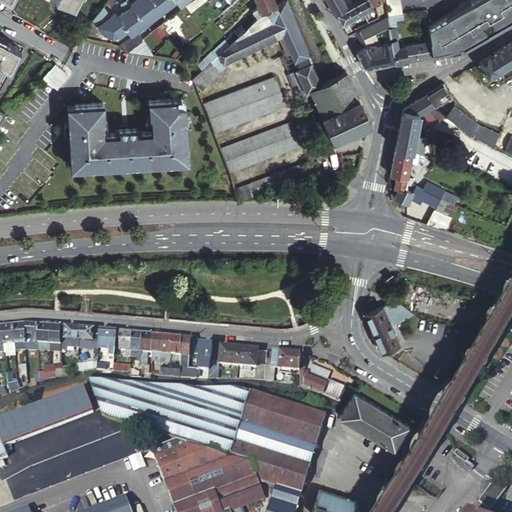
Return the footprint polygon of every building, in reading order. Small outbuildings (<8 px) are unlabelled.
[(277,4),(275,0),(257,0),(261,8),(264,15),(270,10),(269,7),(277,4)] [(300,28),(287,0),(284,0),(277,4),(269,7),(270,10),(275,23),(281,37),(283,36),(300,28)] [(345,6),(341,0),(326,0),(335,14),(337,13),(346,8),(345,6)] [(361,0),(358,2),(364,12),(379,3),(380,3),(379,0),(361,0)] [(431,40),(433,55),(464,47),(498,28),(511,21),(511,0),(467,0),(427,21),(431,40)] [(364,12),(358,2),(346,8),(337,13),(342,23),(364,12)] [(260,19),(264,15),(261,8),(254,11),(260,19)] [(275,23),(270,10),(264,15),(260,19),(253,25),(244,33),(246,37),(275,23)] [(389,24),(388,16),(357,31),(364,43),(365,45),(383,42),(392,41),(391,36),(389,24)] [(172,18),(164,23),(170,32),(177,26),(172,18)] [(244,33),(253,25),(248,20),(229,36),(225,41),(229,45),(244,33)] [(397,22),(389,24),(391,36),(398,35),(399,34),(397,22)] [(281,37),(275,23),(246,37),(252,51),(281,37)] [(295,60),(296,59),(311,52),(300,28),(283,36),(295,60)] [(138,31),(118,46),(129,49),(143,38),(144,38),(138,31)] [(224,64),(252,51),(246,37),(244,33),(229,45),(218,55),(224,64)] [(398,35),(391,36),(392,41),(393,47),(399,46),(398,35)] [(0,64),(8,68),(18,49),(0,38),(0,64)] [(143,38),(129,49),(156,55),(143,38)] [(433,55),(431,40),(406,44),(408,60),(433,55)] [(511,40),(502,47),(511,62),(511,61),(511,40)] [(225,41),(212,52),(216,57),(218,55),(229,45),(225,41)] [(383,65),(395,62),(393,47),(392,41),(383,42),(384,52),(382,52),(383,65)] [(383,42),(365,45),(365,46),(369,55),(382,52),(384,52),(383,42)] [(408,60),(406,44),(399,46),(393,47),(395,62),(395,64),(409,61),(408,60)] [(365,46),(356,50),(363,64),(367,68),(383,65),(382,52),(369,55),(365,46)] [(502,47),(478,62),(487,77),(511,62),(502,47)] [(184,54),(179,60),(184,64),(190,55),(187,49),(184,54)] [(180,51),(174,58),(179,60),(184,54),(180,51)] [(216,57),(212,52),(207,56),(211,61),(216,57)] [(298,66),(314,59),(311,52),(296,59),(298,66)] [(218,55),(216,57),(211,61),(207,64),(198,73),(191,78),(196,87),(204,80),(208,84),(227,68),(224,64),(218,55)] [(369,125),(347,72),(334,78),(329,80),(324,82),(314,59),(298,66),(297,66),(308,92),(312,90),(334,140),(366,126),(369,125)] [(49,70),(57,77),(63,70),(54,63),(49,70)] [(308,93),(308,92),(297,66),(289,69),(301,96),(308,93)] [(49,70),(43,76),(56,88),(68,74),(63,70),(57,77),(49,70)] [(247,88),(203,104),(212,128),(285,101),(276,78),(247,88)] [(204,80),(196,87),(200,91),(208,84),(204,80)] [(433,103),(435,101),(440,98),(434,88),(426,93),(433,103)] [(433,108),(435,108),(433,103),(426,93),(403,108),(395,148),(412,151),(415,137),(417,125),(420,113),(422,114),(433,108)] [(67,104),(70,167),(188,160),(185,97),(149,100),(150,115),(151,115),(152,130),(136,131),(136,127),(127,127),(125,127),(122,128),(119,128),(119,132),(103,133),(102,118),(104,118),(103,102),(67,104)] [(470,134),(493,144),(499,132),(478,123),(454,105),(446,116),(456,123),(470,134)] [(451,130),(456,123),(446,116),(435,108),(433,108),(437,117),(434,122),(444,127),(445,126),(451,130)] [(292,119),(219,145),(228,168),(300,142),(292,119)] [(503,149),(511,152),(511,134),(503,149)] [(395,148),(390,174),(393,175),(396,175),(407,177),(407,174),(409,166),(412,152),(412,151),(395,148)] [(233,184),(238,200),(238,201),(312,175),(306,158),(233,184)] [(407,177),(396,175),(394,188),(398,188),(405,190),(406,184),(410,186),(411,182),(412,178),(407,177)] [(416,184),(411,182),(410,186),(410,191),(405,190),(398,188),(394,196),(407,203),(409,198),(416,184)] [(438,183),(433,192),(441,196),(445,198),(449,189),(438,183)] [(433,192),(416,184),(409,198),(421,204),(423,200),(436,206),(441,196),(433,192)] [(454,203),(455,203),(460,194),(449,189),(445,198),(454,203)] [(427,223),(441,227),(454,203),(445,198),(441,196),(436,206),(427,223)] [(511,305),(498,297),(495,302),(511,312),(511,305)] [(391,324),(415,314),(396,299),(383,305),(391,324)] [(374,331),(391,324),(383,305),(367,312),(366,312),(374,331)] [(15,326),(16,344),(27,343),(27,337),(27,324),(21,325),(15,326)] [(27,324),(27,337),(31,337),(31,344),(39,345),(39,325),(33,325),(27,324)] [(378,341),(382,351),(400,343),(391,324),(374,331),(378,341)] [(500,335),(482,324),(479,329),(497,340),(500,335)] [(39,325),(39,345),(51,345),(52,326),(39,325)] [(9,326),(3,327),(4,345),(16,344),(15,326),(9,326)] [(52,326),(51,345),(62,346),(63,327),(52,326)] [(64,341),(65,327),(63,327),(62,346),(62,350),(68,350),(68,348),(79,348),(80,342),(64,341)] [(73,327),(65,327),(64,341),(80,342),(80,328),(73,327)] [(88,328),(80,328),(80,342),(95,343),(95,329),(88,328)] [(99,343),(100,329),(95,329),(95,343),(80,342),(79,348),(99,350),(99,349),(99,343)] [(109,330),(100,329),(99,343),(99,349),(109,350),(116,350),(118,331),(109,330)] [(125,332),(118,331),(116,350),(132,352),(133,332),(125,332)] [(138,333),(133,332),(132,352),(142,353),(142,333),(138,333)] [(148,334),(142,333),(142,353),(146,354),(152,354),(154,334),(148,334)] [(158,335),(154,334),(152,354),(162,355),(163,335),(158,335)] [(168,336),(163,335),(162,355),(172,355),(173,336),(168,336)] [(178,337),(173,336),(172,355),(182,356),(183,337),(178,337)] [(39,345),(31,344),(31,337),(27,337),(27,343),(27,350),(39,351),(39,345)] [(188,338),(183,337),(182,356),(189,357),(191,357),(192,338),(188,338)] [(16,350),(16,344),(4,345),(5,352),(5,353),(16,353),(16,350)] [(208,344),(202,344),(199,369),(199,370),(209,371),(211,372),(212,361),(214,345),(208,344)] [(231,347),(221,346),(220,361),(220,364),(238,365),(240,348),(231,347)] [(249,348),(240,348),(238,365),(257,367),(257,365),(259,351),(259,349),(249,348)] [(287,352),(273,351),(272,366),(272,368),(274,369),(300,370),(301,359),(301,353),(287,352)] [(142,353),(132,352),(132,355),(138,355),(137,361),(141,361),(142,353)] [(483,364),(465,352),(462,357),(480,369),(483,364)] [(141,361),(141,374),(150,375),(150,366),(145,366),(146,354),(142,353),(141,361)] [(162,355),(152,354),(152,362),(162,362),(162,358),(162,355)] [(172,355),(162,355),(162,358),(162,362),(161,367),(163,367),(166,368),(171,368),(172,362),(172,355)] [(182,362),(182,368),(181,377),(199,377),(199,370),(199,369),(189,369),(189,357),(182,356),(182,362)] [(78,372),(97,369),(98,363),(98,361),(79,364),(78,372)] [(209,371),(209,378),(219,378),(220,364),(220,361),(212,361),(211,372),(209,371)] [(63,368),(63,363),(51,365),(44,367),(45,372),(39,373),(40,381),(64,376),(63,368)] [(131,364),(115,363),(114,364),(114,371),(131,372),(131,364)] [(308,375),(328,383),(329,380),(332,373),(321,368),(310,363),(306,373),(308,373),(308,375)] [(257,367),(257,379),(266,380),(266,374),(267,366),(257,365),(257,367)] [(163,367),(163,376),(169,376),(181,377),(182,368),(171,368),(166,368),(163,367)] [(13,373),(7,373),(8,384),(11,393),(20,389),(20,388),(18,381),(18,379),(14,379),(13,373)] [(310,388),(323,394),(328,383),(308,375),(308,373),(306,373),(301,373),(300,387),(307,388),(308,388),(310,388)] [(448,379),(447,379),(444,384),(445,384),(444,387),(462,398),(464,395),(465,396),(468,391),(467,390),(469,388),(450,377),(448,379)] [(340,400),(346,387),(329,380),(328,383),(323,394),(340,400)] [(267,511),(296,511),(326,416),(245,390),(90,382),(103,414),(109,418),(234,456),(256,463),(262,482),(275,486),(267,511)] [(0,461),(9,458),(5,447),(94,411),(85,389),(0,421),(0,461)] [(339,416),(395,451),(410,426),(354,391),(339,416)] [(424,421),(422,420),(419,425),(421,426),(419,429),(438,440),(439,437),(440,438),(443,433),(442,432),(444,430),(425,418),(424,421)] [(187,445),(155,456),(177,511),(231,511),(265,499),(254,465),(252,464),(187,445)] [(424,462),(406,451),(403,456),(421,467),(424,462)] [(465,457),(458,452),(454,457),(464,466),(468,462),(469,460),(465,457)] [(408,489),(389,478),(386,483),(405,494),(408,489)] [(496,480),(494,482),(480,501),(486,506),(490,509),(507,488),(496,480)] [(321,489),(313,511),(351,511),(356,499),(321,489)] [(132,511),(126,497),(86,511),(31,511),(29,507),(14,511),(132,511)]
